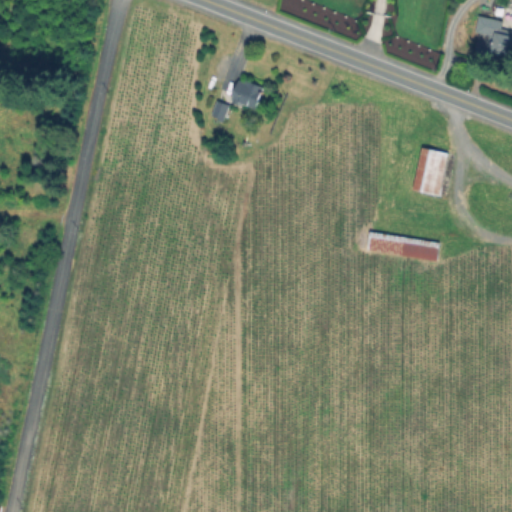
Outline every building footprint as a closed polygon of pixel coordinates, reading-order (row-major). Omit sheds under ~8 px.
[(498,22),(477,17),(473,35),(491,38),(488,56),(511,60),(511,37),(495,34),(498,22)] [(268,85),(260,109),(233,100),(241,76),(268,85)] [(230,106),(225,118),(214,114),(218,101),(230,106)] [(412,194),(438,199),(446,154),(419,150),(412,194)] [(365,251),(435,264),(439,245),(368,232),(365,251)]
